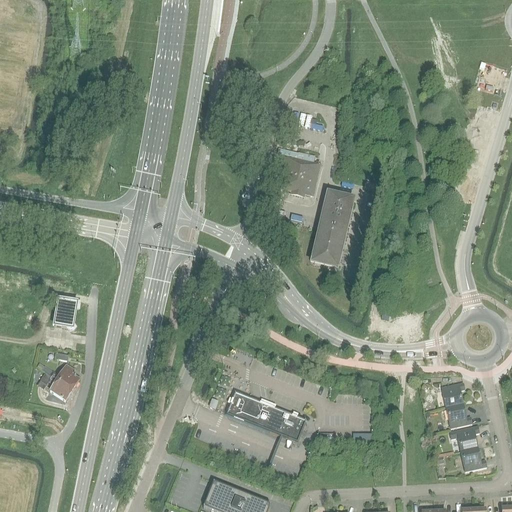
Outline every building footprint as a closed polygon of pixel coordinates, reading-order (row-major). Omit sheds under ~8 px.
[(27,0),(24,15),(35,18),(39,3),(27,0)] [(279,151),(274,173),(280,174),(276,190),(294,194),(293,197),(300,199),(301,196),(313,199),(321,167),(297,161),(298,156),(279,151)] [(365,191),(380,192),(381,181),(366,179),(365,191)] [(325,201),(323,208),(326,209),(314,262),(336,267),(350,206),(325,201)] [(78,310),(79,304),(68,302),(67,304),(58,303),(57,311),(54,311),(53,319),(56,319),(54,328),(68,330),(70,333),(72,331),(75,329),(73,326),(75,310),(78,310)] [(56,378),(54,380),(72,392),(79,381),(72,376),(74,372),(66,367),(58,380),(56,378)] [(44,368),(41,372),(45,375),(52,379),(54,380),(56,378),(57,376),(54,375),(44,368)] [(45,375),(40,382),(47,386),(48,385),(49,383),(52,379),(45,375)] [(49,383),(48,385),(53,388),(50,393),(65,403),(72,392),(54,380),(52,379),(49,383)] [(441,390),(446,411),(462,407),(460,393),(464,392),(463,386),(441,390)] [(282,439),(297,445),(299,441),(305,426),(306,423),(297,419),(296,419),(297,417),(293,416),(292,418),(291,417),(274,411),(274,410),(275,408),(261,403),(260,405),(247,400),(235,395),(226,417),(238,422),(282,439)] [(450,431),(472,426),(470,420),(465,421),(462,407),(446,411),(450,431)] [(479,435),(477,429),(449,435),(451,441),(457,440),(460,454),(477,450),(474,436),(479,435)] [(320,435),(319,444),(333,445),(333,435),(322,435),(320,435)] [(352,445),(372,445),(372,436),(363,436),(352,436),(352,445)] [(465,474),(486,469),(485,463),(480,464),(477,450),(460,454),(465,474)] [(443,458),(435,460),(437,466),(444,465),(443,458)] [(208,511),(268,511),(270,507),(213,485),(203,510),(208,511)]
